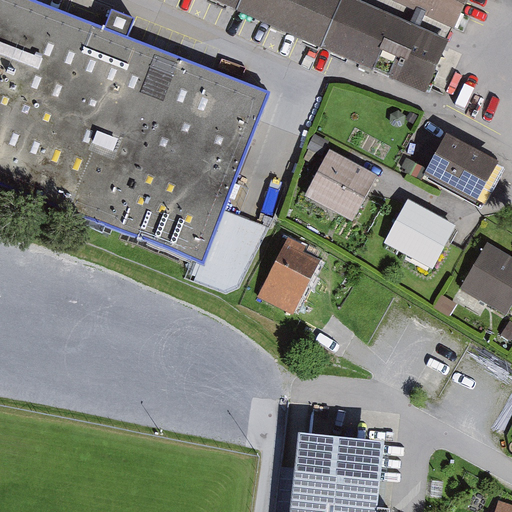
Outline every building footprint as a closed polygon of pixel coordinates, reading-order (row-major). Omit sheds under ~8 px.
[(268,232),(226,216),(271,98),(105,32),(23,0),(0,0),(0,184),(205,267),(197,284),(229,296),(239,292),(268,232)] [(214,0),(334,53),(425,93),(448,41),(419,28),(425,15),(455,28),(467,0),(214,0)] [(497,170),(452,145),(433,177),(479,202),(497,170)] [(374,183),(332,161),(312,200),(354,222),(374,183)] [(452,232),(411,210),(393,243),(434,265),(452,232)] [(319,266),(288,251),(263,299),(294,315),(319,266)] [(511,302),(511,263),(491,251),(469,287),(507,310),(511,302)] [(511,322),(510,321),(501,335),(510,342),(511,339),(511,322)] [(379,511),(387,451),(305,441),(296,511),(379,511)]
